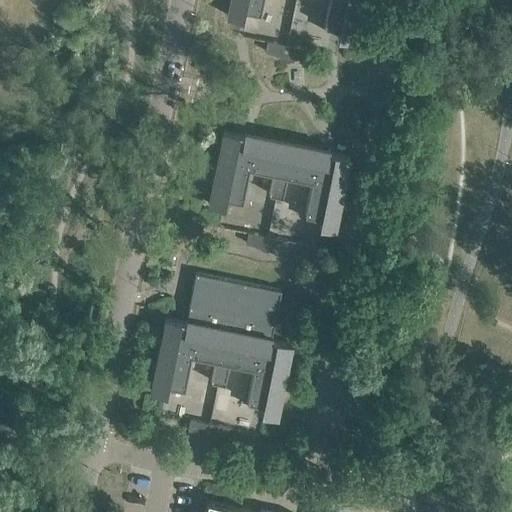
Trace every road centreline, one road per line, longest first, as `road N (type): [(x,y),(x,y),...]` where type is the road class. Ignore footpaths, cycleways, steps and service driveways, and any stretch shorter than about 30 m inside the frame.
road 1 (unclassified): [(292,501),(364,177),(392,0)]
road 2 (unclassified): [(89,454),(180,0)]
road 3 (unclassified): [(292,501),(89,454)]
